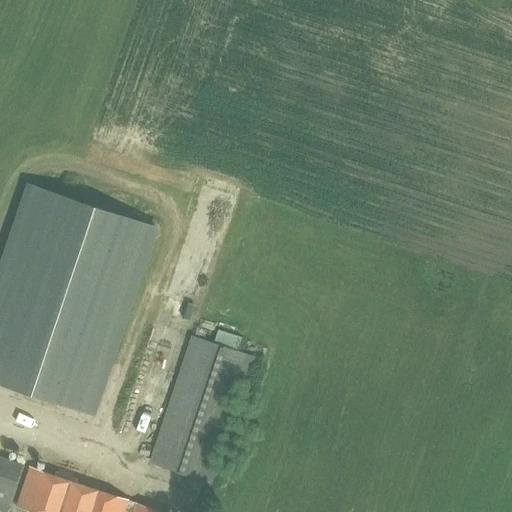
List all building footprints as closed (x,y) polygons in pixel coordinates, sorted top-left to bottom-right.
[(157,226),(28,182),(0,266),(0,381),(95,414),(157,226)] [(151,462),(203,479),(211,482),(253,356),(238,351),(243,337),(219,329),(214,343),(193,336),(151,462)] [(26,460),(0,451),(0,507),(6,509),(26,460)] [(123,511),(128,500),(29,467),(16,504),(39,511),(123,511)] [(161,511),(128,501),(124,511),(161,511)]
